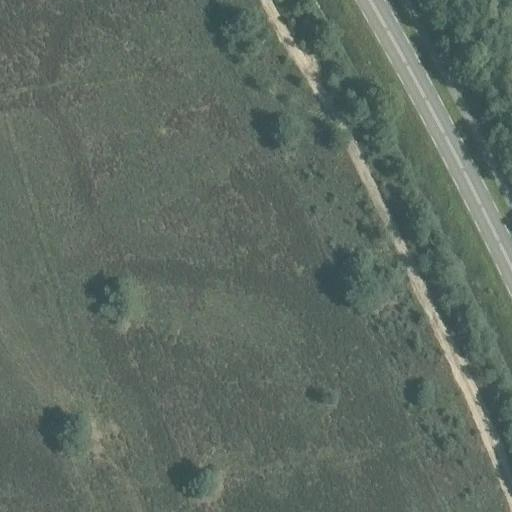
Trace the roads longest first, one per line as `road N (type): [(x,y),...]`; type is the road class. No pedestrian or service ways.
road 1 (track): [(511,496),(456,360),(267,0)]
road 2 (primary): [(511,277),(368,0)]
